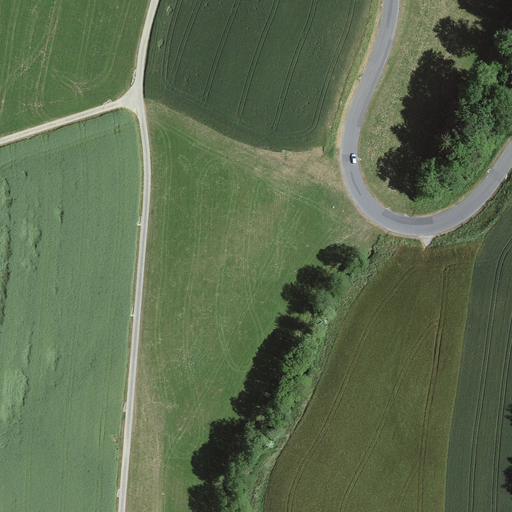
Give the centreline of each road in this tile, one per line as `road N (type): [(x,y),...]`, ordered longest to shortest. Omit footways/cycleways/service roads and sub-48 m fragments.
road 1 (track): [(155,0),(139,65),(145,201),(121,511)]
road 2 (tertiary): [(511,153),(488,189),(440,221),(415,225),(367,203),(353,183),(349,132),(390,0)]
road 3 (track): [(139,97),(0,141)]
